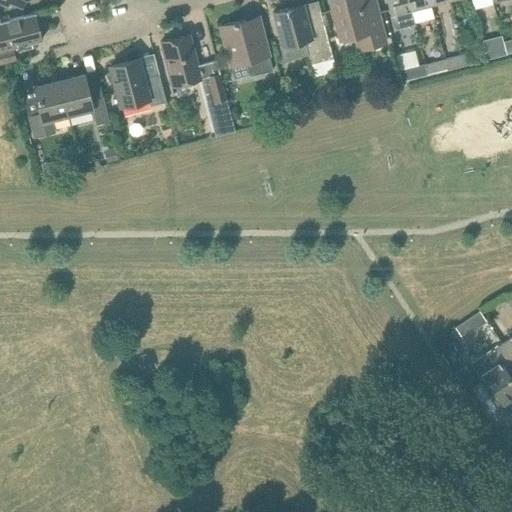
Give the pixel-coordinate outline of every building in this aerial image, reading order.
[(329,0),(334,17),(339,38),(354,34),(358,49),(386,42),(381,23),(376,3),(362,7),(360,0),(329,0)] [(414,23),(408,0),(386,0),(386,1),(391,16),(393,26),(397,28),(414,24),(413,23),(414,23)] [(408,0),(414,23),(433,18),(430,6),(431,6),(429,0),(408,0)] [(273,13),(278,32),(282,46),(304,40),(310,64),(333,58),(326,31),(321,12),(306,15),(303,4),(273,13)] [(12,48),(41,41),(34,14),(0,22),(0,63),(15,60),(12,48)] [(220,26),(225,46),(231,66),(246,62),(250,76),(273,70),(270,61),(265,42),(252,45),(246,20),(220,26)] [(160,42),(165,61),(172,86),(201,79),(195,54),(190,34),(160,42)] [(511,40),(503,43),(506,54),(511,52),(511,40)] [(482,44),(486,59),(495,57),(491,42),(482,44)] [(464,54),(445,59),(448,70),(467,65),(464,54)] [(114,87),(120,106),(148,98),(150,106),(166,102),(164,94),(159,74),(144,78),(139,59),(109,67),(114,87)] [(445,59),(425,64),(428,75),(448,70),(445,59)] [(428,75),(425,64),(404,69),(407,81),(428,75)] [(207,77),(214,102),(227,99),(220,73),(207,77)] [(84,74),(59,80),(68,115),(92,108),(96,124),(109,121),(107,117),(103,97),(90,100),(84,74)] [(68,115),(59,80),(34,87),(40,113),(28,116),(33,138),(53,133),(56,133),(52,118),(68,115)] [(232,119),(212,124),(215,136),(235,131),(232,119)] [(511,335),(501,343),(511,359),(511,335)] [(511,374),(511,359),(501,343),(483,355),(490,365),(478,374),(500,407),(511,398),(511,379),(510,376),(511,374)]
